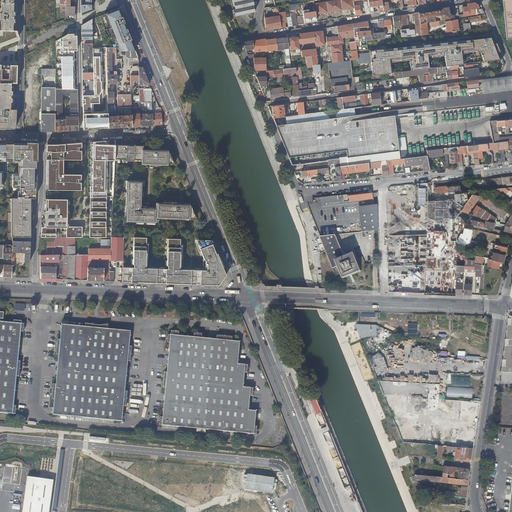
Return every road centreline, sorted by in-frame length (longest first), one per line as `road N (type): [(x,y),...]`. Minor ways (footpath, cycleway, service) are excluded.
road 1 (secondary): [(503,305),(245,297)]
road 2 (secondary): [(245,297),(330,511)]
road 3 (residential): [(259,35),(471,0)]
road 4 (unclassified): [(511,167),(299,191)]
road 5 (secondary): [(245,297),(33,288)]
road 6 (tertiary): [(178,129),(245,297)]
road 7 (residential): [(237,39),(299,191)]
road 8 (tertiary): [(503,305),(478,467)]
road 9 (residential): [(42,137),(33,288)]
road 10 (tertiary): [(126,0),(178,129)]
road 11 (residential): [(20,0),(20,137)]
road 12 (tertiary): [(178,129),(42,137)]
